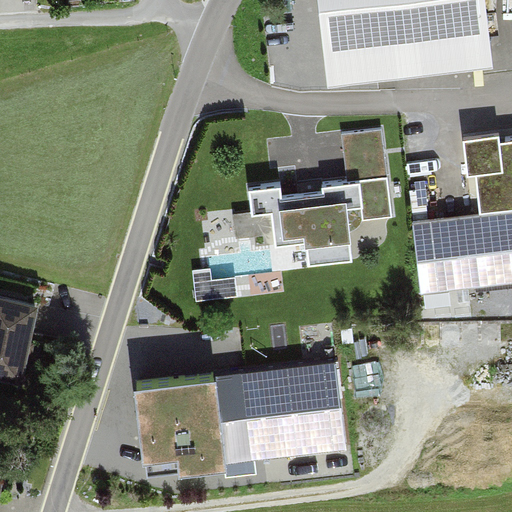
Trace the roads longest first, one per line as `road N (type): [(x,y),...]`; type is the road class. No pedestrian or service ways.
road 1 (residential): [(54,511),(144,204),(224,0)]
road 2 (track): [(389,483),(161,511)]
road 3 (track): [(218,11),(0,24)]
